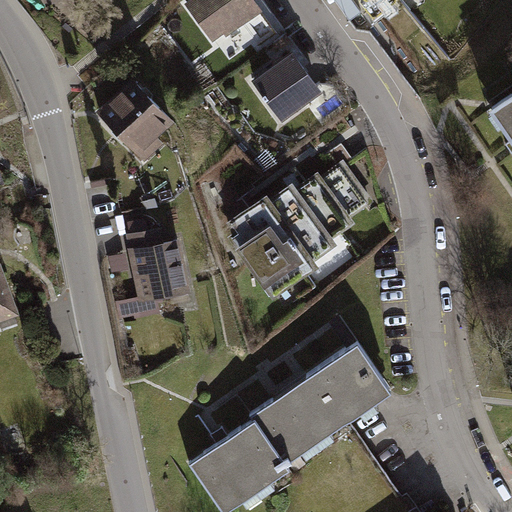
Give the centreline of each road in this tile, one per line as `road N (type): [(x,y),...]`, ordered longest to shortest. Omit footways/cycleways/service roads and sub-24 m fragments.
road 1 (residential): [(500,511),(472,467),(445,396),(429,342),(411,205),(374,98),(303,0)]
road 2 (tertiary): [(133,511),(68,187),(43,96),(0,13)]
